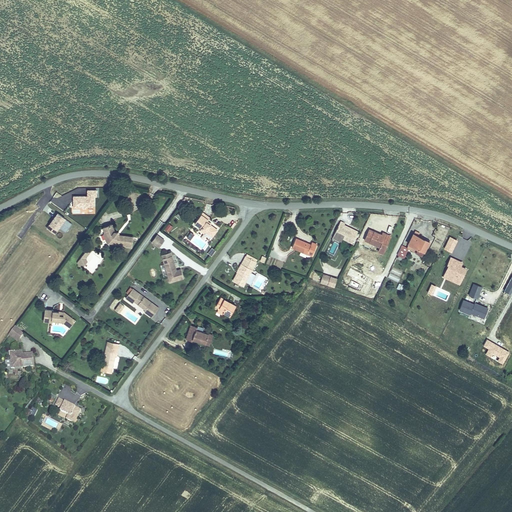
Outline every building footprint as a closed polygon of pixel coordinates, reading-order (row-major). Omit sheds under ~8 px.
[(72,210),(94,211),(95,197),(97,198),(97,190),(87,190),(87,196),(73,196),(72,210)] [(182,210),(186,205),(181,202),(177,207),(182,210)] [(55,236),(60,229),(66,234),(72,224),(57,213),(46,229),(55,236)] [(218,230),(211,225),(207,223),(209,221),(210,218),(202,213),(195,224),(202,229),(201,231),(204,234),(207,232),(209,234),(211,232),(214,235),(218,230)] [(341,221),(336,233),(344,237),(353,241),(358,230),(345,224),(345,222),(341,221)] [(165,229),(169,233),(173,227),(169,224),(165,229)] [(111,244),(120,245),(121,244),(131,245),(132,238),(120,237),(118,234),(116,234),(113,227),(105,231),(107,235),(105,237),(108,241),(110,241),(111,244)] [(382,248),(387,238),(381,235),(369,229),(364,239),(379,247),(382,248)] [(421,255),(428,241),(412,233),(408,243),(417,248),(415,252),(421,255)] [(157,235),(151,243),(159,249),(165,240),(157,235)] [(451,252),(458,239),(449,235),(443,248),(451,252)] [(302,241),(295,238),(291,247),(300,250),(298,254),(305,256),(306,253),(312,255),(316,244),(311,242),(310,244),(305,242),(304,244),(302,243),(302,241)] [(397,254),(403,257),(408,248),(401,245),(397,254)] [(81,256),(84,258),(90,251),(87,249),(81,256)] [(258,259),(247,253),(246,256),(256,261),(258,259)] [(85,262),(84,258),(81,256),(76,262),(76,267),(82,266),(85,262)] [(172,256),(162,259),(169,283),(183,279),(180,270),(176,271),(172,256)] [(243,286),(256,261),(246,256),(240,267),(241,268),(238,273),(234,281),(243,286)] [(448,276),(459,282),(465,269),(460,267),(458,266),(460,262),(451,258),(448,264),(449,265),(446,271),(449,273),(448,276)] [(399,276),(401,271),(392,268),(391,272),(399,276)] [(387,277),(397,282),(399,277),(390,273),(387,277)] [(326,285),(329,276),(322,274),(319,282),(326,285)] [(475,284),(470,296),(478,299),(482,288),(475,284)] [(133,303),(138,294),(132,289),(127,295),(124,299),(131,304),(133,303)] [(143,298),(138,294),(133,303),(137,306),(143,298)] [(220,307),(219,308),(225,312),(231,315),(236,305),(221,297),(217,305),(220,307)] [(158,309),(143,298),(137,306),(144,311),(143,313),(151,318),(158,309)] [(109,307),(112,310),(120,302),(116,299),(109,307)] [(471,314),(472,313),(485,318),(489,309),(478,305),(477,306),(464,300),(460,309),(471,314)] [(120,302),(114,310),(119,314),(125,306),(120,302)] [(45,309),(43,321),(51,322),(52,320),(62,322),(65,325),(71,317),(64,312),(63,313),(61,312),(61,314),(58,313),(58,312),(53,311),(53,310),(45,309)] [(69,328),(75,321),(71,317),(65,325),(69,328)] [(203,342),(205,332),(194,329),(195,326),(189,324),(184,339),(190,341),(191,339),(203,342)] [(19,335),(21,332),(15,327),(8,335),(15,340),(19,335)] [(17,341),(23,333),(21,332),(19,335),(15,340),(17,341)] [(211,334),(205,332),(203,342),(208,344),(211,334)] [(112,370),(114,358),(116,359),(117,354),(118,345),(106,344),(102,368),(112,370)] [(21,351),(14,352),(14,355),(10,356),(10,365),(21,364),(22,367),(31,366),(30,354),(22,354),(21,351)] [(54,408),(76,419),(82,408),(60,397),(54,408)]
